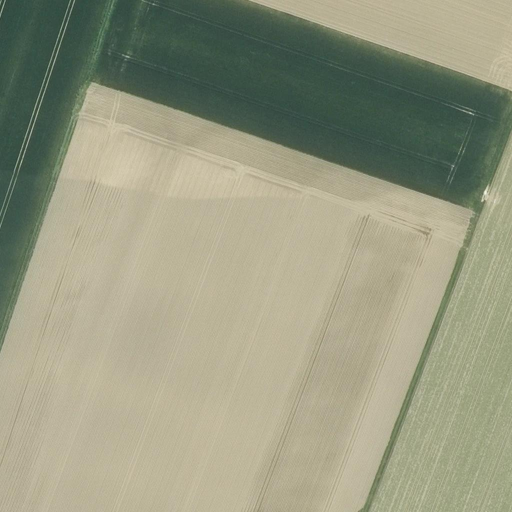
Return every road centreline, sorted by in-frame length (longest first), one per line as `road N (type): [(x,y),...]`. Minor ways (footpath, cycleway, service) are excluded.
road 1 (track): [(365,511),(511,121)]
road 2 (track): [(112,0),(0,338)]
